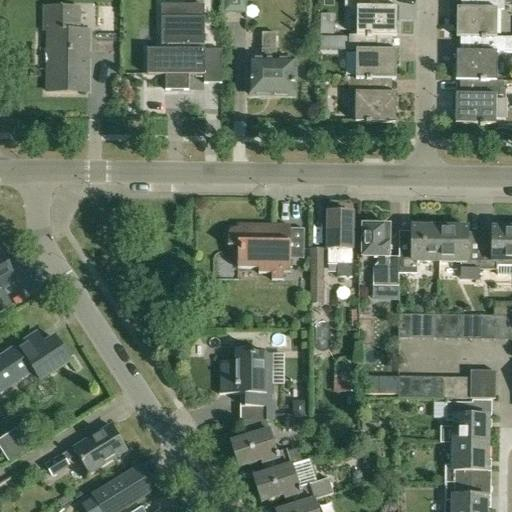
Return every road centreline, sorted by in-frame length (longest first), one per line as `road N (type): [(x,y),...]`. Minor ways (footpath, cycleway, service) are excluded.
road 1 (tertiary): [(425,180),(36,175)]
road 2 (residential): [(214,511),(49,252),(36,175)]
road 3 (residential): [(425,180),(424,0)]
